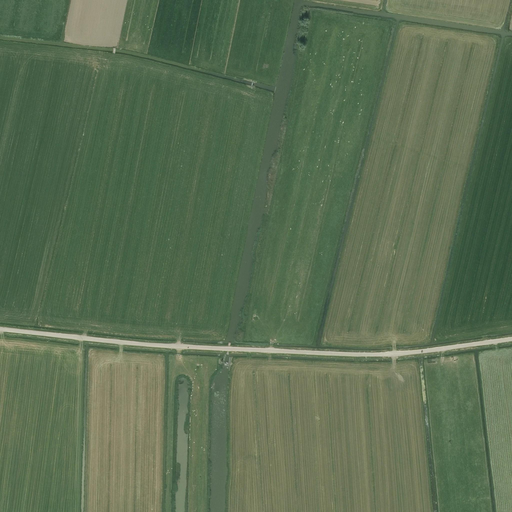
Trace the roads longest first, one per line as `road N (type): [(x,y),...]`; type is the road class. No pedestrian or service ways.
road 1 (unclassified): [(218,348),(363,355),(511,339)]
road 2 (unclassified): [(218,348),(0,329)]
